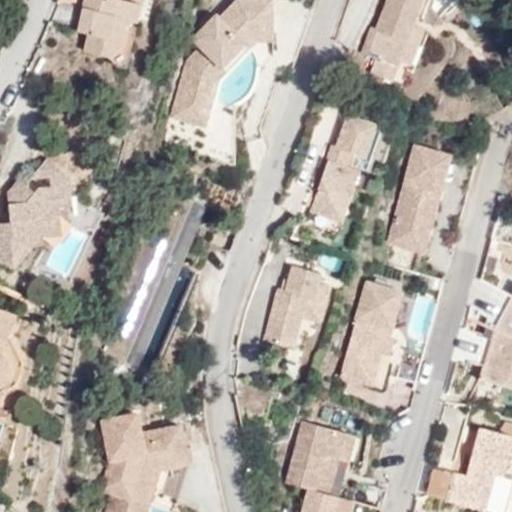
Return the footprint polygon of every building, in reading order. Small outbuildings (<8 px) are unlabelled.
[(85,51),(108,57),(108,56),(118,59),(122,41),(132,43),(141,5),(122,0),(96,0),(94,10),(84,7),(78,31),(89,34),(85,51)] [(94,10),(96,0),(84,0),(83,7),(84,7),(94,10)] [(207,127),(220,80),(259,42),(273,42),(272,0),(239,0),(222,17),(219,14),(193,39),(201,48),(188,61),(173,117),(207,127)] [(398,68),(400,62),(412,29),(422,0),(397,0),(395,5),(388,2),(378,31),(371,29),(362,56),(378,62),(373,76),(388,81),(393,67),(398,68)] [(412,29),(400,62),(412,66),(424,33),(412,29)] [(118,59),(108,56),(108,57),(115,66),(126,69),(132,43),(122,41),(118,59)] [(274,55),(273,42),(259,42),(251,49),(252,50),(253,53),(255,55),(256,59),(257,62),(258,66),(266,66),(274,55)] [(463,95),(475,120),(499,109),(487,83),(463,95)] [(480,128),(502,115),(499,109),(475,120),(480,128)] [(348,116),(337,148),(336,149),(343,151),(338,165),(330,162),(312,214),(343,225),(361,173),(350,169),(355,156),(366,159),(378,126),(348,116)] [(332,146),(327,161),(330,162),(338,165),(343,151),(336,149),(337,148),(332,146)] [(420,221),(434,223),(451,160),(415,150),(388,246),(413,253),(420,221)] [(26,188),(9,208),(11,227),(0,228),(0,263),(17,272),(37,250),(44,249),(42,240),(60,217),(60,201),(73,200),(71,180),(48,161),(26,188)] [(7,196),(9,208),(26,188),(19,181),(7,196)] [(127,364),(193,202),(161,189),(94,351),(127,364)] [(425,256),(434,223),(420,221),(413,253),(425,256)] [(319,307),(334,311),(339,294),(323,289),(326,277),(298,270),(283,293),(267,349),(295,359),(304,322),(314,325),(319,307)] [(377,337),(391,291),(366,283),(337,378),(369,387),(374,369),(366,366),(370,352),(378,355),(388,357),(392,342),(387,341),(377,337)] [(511,296),(497,289),(478,324),(480,324),(495,331),(511,337),(511,296)] [(401,294),(391,291),(377,337),(387,341),(401,294)] [(330,329),(334,311),(319,307),(314,325),(330,329)] [(0,402),(2,395),(15,389),(23,362),(10,359),(14,345),(11,341),(17,317),(0,311),(0,402)] [(304,362),(314,325),(304,322),(295,359),(304,362)] [(511,337),(495,331),(480,324),(469,363),(484,367),(480,381),(511,390),(511,337)] [(10,359),(23,362),(23,361),(14,345),(10,359)] [(366,366),(374,369),(378,355),(370,352),(366,366)] [(421,358),(402,352),(395,379),(415,384),(421,358)] [(157,471),(187,465),(180,427),(140,435),(134,415),(100,423),(111,461),(102,490),(112,493),(105,511),(125,511),(129,501),(147,506),(156,477),(157,471)] [(306,428),(288,489),(312,495),(307,511),(338,511),(341,502),(331,500),(347,439),(306,428)] [(511,449),(511,437),(480,429),(467,477),(436,468),(429,497),(482,511),(486,511),(496,477),(504,479),(504,477),(511,449)] [(177,499),(187,465),(157,471),(156,477),(166,498),(177,499)] [(506,511),(511,494),(511,479),(504,477),(504,479),(496,477),(486,511),(506,511)] [(381,511),(388,491),(386,491),(360,483),(355,503),(353,502),(349,511),(381,511)] [(129,501),(125,511),(144,511),(147,506),(129,501)]
